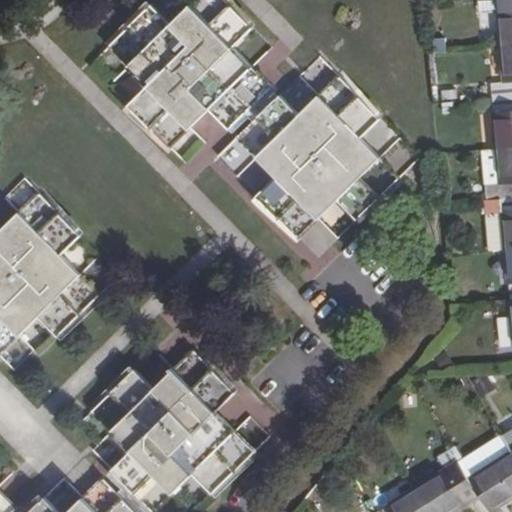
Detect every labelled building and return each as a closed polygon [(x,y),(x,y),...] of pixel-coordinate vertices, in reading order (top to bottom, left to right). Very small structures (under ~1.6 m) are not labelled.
[(129,105),(171,147),(190,128),(210,108),(229,128),(272,87),(252,66),(232,46),(253,26),(227,0),(197,0),(192,5),(172,24),(152,3),(109,45),(130,66),(149,86),(129,105)] [(511,0),(498,0),(502,48),(511,46),(511,0)] [(491,85),(493,99),(511,97),(511,46),(502,48),(506,84),(491,85)] [(256,195),(297,236),(317,217),(337,198),(356,218),(399,176),(379,156),(360,136),(381,116),(339,74),(320,94),(299,114),(280,95),(238,136),(258,156),(277,175),(256,195)] [(511,97),(493,99),(498,149),(511,147),(511,97)] [(511,147),(498,149),(502,199),(511,198),(511,147)] [(0,351),(18,334),(38,315),(57,335),(99,293),(81,274),(61,254),(80,234),(39,192),(19,212),(0,231),(0,351)] [(511,198),(502,199),(507,249),(511,248),(511,198)] [(112,469),(154,511),(173,492),(194,473),(212,491),(253,451),(235,432),(215,412),(235,392),(193,349),(173,370),(152,390),(133,370),(92,411),(112,430),(131,450),(112,469)] [(470,479),(511,453),(511,451),(503,436),(460,463),(470,479)] [(477,491),(489,511),(511,497),(511,453),(470,479),(477,491)] [(417,488),(430,511),(451,511),(467,502),(465,498),(477,491),(470,479),(459,461),(417,488)] [(134,511),(102,479),(83,498),(68,511),(58,511),(44,498),(28,511),(134,511)] [(430,511),(417,488),(379,511),(430,511)] [(0,511),(11,511),(15,508),(0,490),(0,511)]
